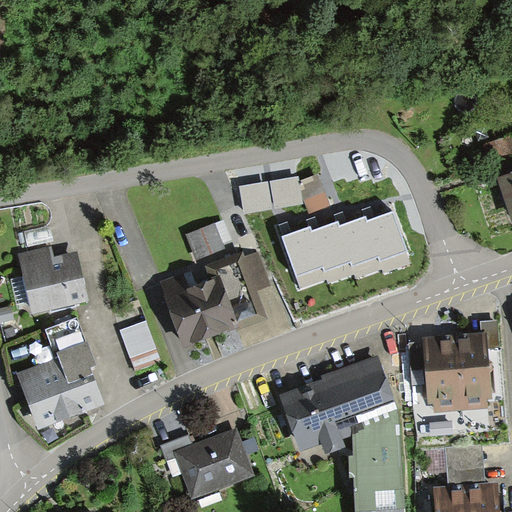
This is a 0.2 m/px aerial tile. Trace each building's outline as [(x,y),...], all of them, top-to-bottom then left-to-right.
[(511,135),(485,145),(493,165),(511,158),(511,135)] [(511,172),(498,177),(511,219),(511,172)] [(302,192),(310,213),(331,206),(319,174),(300,181),(302,192)] [(303,202),(298,176),(270,181),(274,207),(303,202)] [(273,208),(268,182),(240,187),(244,213),(273,208)] [(357,278),(383,268),(385,272),(411,263),(393,213),(378,219),(366,223),(365,218),(351,223),(339,227),(338,223),(323,228),(311,232),(309,227),(294,233),(283,237),(301,288),(327,278),(328,282),(355,273),(357,278)] [(210,226),(186,235),(193,256),(218,248),(210,226)] [(88,300),(78,252),(54,258),(51,247),(20,254),(33,312),(88,300)] [(160,286),(180,341),(257,314),(248,289),(264,283),(253,252),(160,286)] [(56,358),(17,372),(39,430),(107,405),(93,368),(98,366),(79,316),(45,329),(56,358)] [(119,330),(133,371),(161,361),(147,320),(119,330)] [(485,395),(481,337),(427,341),(432,400),(485,395)] [(374,362),(282,399),(301,447),(323,439),(327,450),(354,434),(357,511),(401,511),(396,411),(374,362)] [(178,455),(193,494),(248,473),(233,434),(178,455)] [(494,511),(492,487),(437,491),(438,511),(494,511)]
